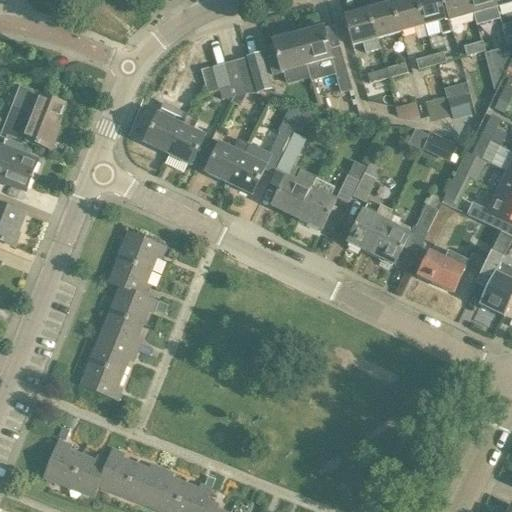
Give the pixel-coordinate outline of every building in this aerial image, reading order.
[(405,0),(394,3),(403,33),(427,26),(419,0),(405,0)] [(419,0),(427,26),(439,22),(442,33),(451,31),(450,22),(451,22),(445,0),(419,0)] [(471,0),(445,0),(451,22),(475,15),(471,0)] [(497,0),(471,0),(475,15),(500,8),(497,0)] [(394,3),(371,10),(380,39),(403,33),(394,3)] [(380,39),(371,10),(346,17),(354,46),(362,44),(365,54),(380,50),(377,40),(380,39)] [(323,27),(297,34),(306,68),(307,67),(311,83),(335,76),(340,95),(352,91),(340,47),(329,50),(323,27)] [(281,75),(306,68),(297,34),(272,42),(281,75)] [(467,57),(485,52),(482,42),(464,47),(467,57)] [(453,50),(434,56),(437,66),(455,60),(453,50)] [(257,88),(261,93),(270,91),(259,55),(248,58),(257,88)] [(419,71),(437,66),(434,56),(416,61),(419,71)] [(257,94),(261,93),(257,88),(248,58),(237,61),(247,94),(235,99),(232,104),(240,108),(246,95),(257,94)] [(494,91),(498,90),(511,60),(487,66),(494,91)] [(237,61),(226,64),(233,89),(219,93),(222,101),(233,98),(231,103),(232,104),(235,99),(247,94),(237,61)] [(233,89),(226,64),(201,71),(207,95),(219,91),(219,93),(233,89)] [(405,64),(388,68),(391,79),(408,74),(405,64)] [(369,85),(391,79),(388,68),(366,74),(369,85)] [(468,82),(447,87),(455,120),(476,114),(468,82)] [(511,94),(504,90),(499,101),(508,105),(511,96),(511,94)] [(66,107),(38,96),(31,114),(12,106),(0,136),(0,138),(22,147),(25,140),(53,151),(60,134),(56,132),(66,107)] [(453,117),(448,97),(427,102),(432,122),(453,117)] [(418,102),(399,107),(402,119),(421,113),(418,102)] [(145,146),(169,157),(189,116),(177,110),(172,120),(161,115),(145,146)] [(264,165),(245,156),(229,187),(253,198),(266,172),(275,176),(306,113),(304,112),(293,135),(294,135),(281,160),(280,160),(291,138),(292,136),(281,130),(280,133),(279,133),(264,165)] [(309,115),(306,113),(275,176),(286,182),(273,208),(297,220),(312,191),(311,191),(317,178),(300,170),(300,171),(292,167),(305,140),(299,137),(309,115)] [(199,121),(189,116),(169,157),(170,158),(167,163),(186,173),(189,167),(192,168),(207,137),(194,131),(199,121)] [(487,127),(481,138),(490,142),(495,131),(487,127)] [(430,134),(423,149),(431,153),(438,138),(430,134)] [(481,138),(476,149),(485,153),(490,142),(481,138)] [(206,175),(229,187),(245,156),(244,155),(248,146),(239,141),(234,150),(221,144),(206,175)] [(39,162),(0,146),(0,182),(1,181),(28,191),(39,162)] [(462,163),(457,174),(466,178),(471,168),(462,163)] [(381,170),(369,164),(352,198),(365,204),(381,170)] [(457,174),(452,185),(461,189),(466,178),(457,174)] [(511,176),(507,174),(497,193),(511,200),(511,176)] [(359,182),(347,176),(336,199),(348,204),(359,182)] [(446,195),(434,189),(415,228),(405,248),(417,254),(446,195)] [(336,203),(312,191),(297,220),(322,232),(336,203)] [(511,225),(511,200),(497,193),(488,213),(472,206),(466,218),(499,233),(504,222),(511,225)] [(0,241),(17,249),(23,235),(20,234),(27,217),(0,205),(0,241)] [(349,243),(372,255),(387,224),(386,224),(388,220),(392,212),(380,206),(376,214),(366,209),(364,213),(349,243)] [(395,266),(410,236),(412,232),(388,220),(386,224),(387,224),(372,255),(395,266)] [(120,259),(153,273),(160,255),(165,257),(168,249),(130,234),(120,259)] [(469,261),(448,251),(444,260),(430,253),(418,277),(454,295),(462,280),(472,285),(484,260),(472,254),(469,261)] [(502,321),(511,299),(511,270),(499,264),(502,260),(490,254),(477,280),(489,286),(478,309),(483,312),(482,313),(496,320),(497,318),(502,321)] [(153,273),(120,259),(110,284),(121,288),(148,299),(151,292),(146,290),(153,273)] [(111,313),(145,326),(151,309),(156,311),(159,303),(148,299),(121,288),(111,313)] [(165,316),(168,308),(159,304),(156,313),(165,316)] [(145,326),(111,313),(102,338),(139,353),(142,346),(138,344),(145,326)] [(92,362),(125,375),(132,358),(136,360),(139,353),(102,338),(92,362)] [(152,350),(142,346),(139,353),(149,357),(152,350)] [(92,362),(82,388),(119,403),(123,395),(118,393),(125,375),(92,362)] [(45,480),(70,490),(84,456),(67,449),(68,445),(60,442),(45,480)] [(124,499),(137,465),(119,458),(121,454),(114,451),(110,462),(95,500),(96,500),(100,490),(124,499)] [(100,463),(84,456),(70,490),(95,500),(110,462),(102,459),(100,463)] [(153,471),(137,465),(124,499),(148,509),(163,471),(155,467),(153,471)] [(156,511),(175,511),(186,484),(169,477),(170,473),(163,471),(148,509),(156,511)] [(186,484),(175,511),(203,511),(213,490),(205,487),(203,491),(186,484)] [(213,490),(203,511),(221,511),(214,509),(216,504),(209,501),(213,490)]
